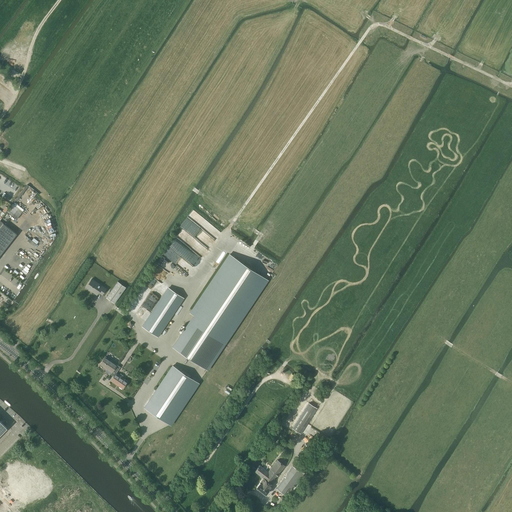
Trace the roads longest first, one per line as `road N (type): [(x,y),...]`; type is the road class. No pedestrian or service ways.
road 1 (track): [(191,294),(368,29),(395,16)]
road 2 (tertiary): [(171,511),(85,419),(0,344)]
road 3 (track): [(386,26),(511,86)]
road 4 (track): [(0,119),(40,26),(60,0)]
